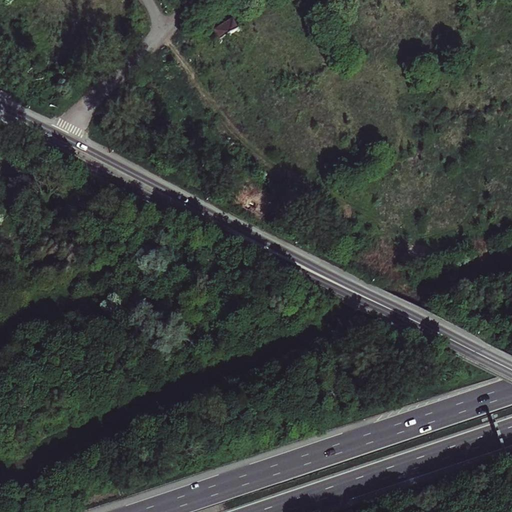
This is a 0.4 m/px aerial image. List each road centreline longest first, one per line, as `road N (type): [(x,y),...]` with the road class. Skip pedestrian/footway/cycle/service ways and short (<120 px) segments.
road 1 (motorway): [(511,391),(153,511)]
road 2 (tertiary): [(320,276),(65,138)]
road 3 (tertiary): [(58,153),(320,276)]
road 4 (motorway): [(272,511),(511,431)]
road 5 (tertiary): [(511,372),(320,276)]
road 6 (residential): [(163,30),(90,101),(65,138)]
